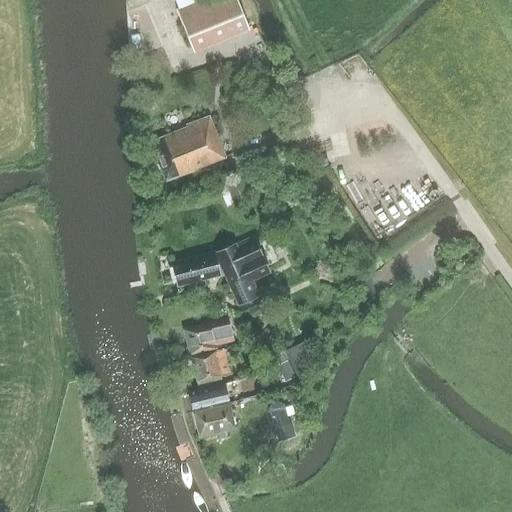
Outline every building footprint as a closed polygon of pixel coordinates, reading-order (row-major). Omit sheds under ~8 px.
[(175,0),(179,8),(176,10),(191,47),(247,24),(237,0),(175,0)] [(193,170),(225,158),(209,117),(186,126),(187,128),(150,143),(166,182),(193,171),(193,170)] [(273,159),(282,178),(302,168),(293,149),(273,159)] [(226,185),(234,205),(251,198),(243,178),(226,185)] [(254,239),(237,247),(236,243),(216,252),(226,276),(222,277),(229,293),(232,291),(238,304),(259,295),(253,281),(270,273),(254,239)] [(220,275),(219,273),(214,252),(172,262),(178,286),(220,275)] [(206,318),(207,324),(184,330),(190,354),(221,347),(220,344),(234,341),(227,313),(206,318)] [(295,345),(285,349),(285,351),(289,359),(296,373),(306,368),(295,345)] [(199,390),(222,385),(220,377),(229,374),(223,350),(191,357),(197,382),(199,390)] [(280,363),(289,359),(285,351),(276,355),(280,363)] [(295,376),(288,360),(278,365),(286,381),(295,376)] [(224,384),(222,385),(199,390),(189,393),(194,412),(229,403),(224,384)] [(271,411),(274,413),(272,417),(275,427),(289,423),(283,403),(279,401),(271,404),(270,408),(271,411)] [(235,428),(229,403),(194,412),(200,437),(235,428)]
